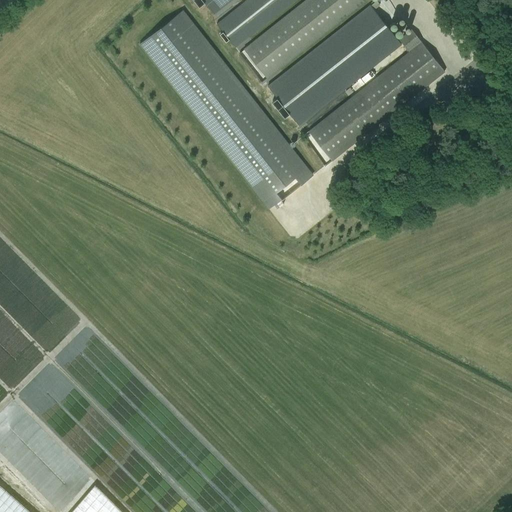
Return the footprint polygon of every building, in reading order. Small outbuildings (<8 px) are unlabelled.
[(202,0),(214,14),(231,0),(202,0)] [(247,0),(229,15),(247,37),(294,0),(247,0)] [(304,0),(242,48),(266,78),(366,0),(304,0)] [(370,5),(267,86),(299,126),(401,45),(379,16),(373,9),(370,5)] [(182,11),(140,44),(265,201),(276,193),(282,200),(312,176),(182,11)] [(444,71),(412,30),(399,40),(409,52),(308,131),(331,161),(444,71)] [(452,105),(444,107),(448,119),(456,117),(452,105)] [(126,481),(120,487),(121,490),(141,511),(151,511),(153,511),(153,496),(151,492),(148,492),(142,486),(147,481),(168,482),(171,479),(166,471),(157,461),(158,456),(155,450),(149,453),(147,448),(147,451),(141,454),(137,457),(152,458),(152,464),(148,466),(142,466),(140,461),(139,471),(132,471),(127,461),(126,481)] [(90,477),(96,471),(76,452),(70,459),(90,477)] [(0,511),(121,511),(95,485),(70,511),(30,511),(0,485),(0,511)]
